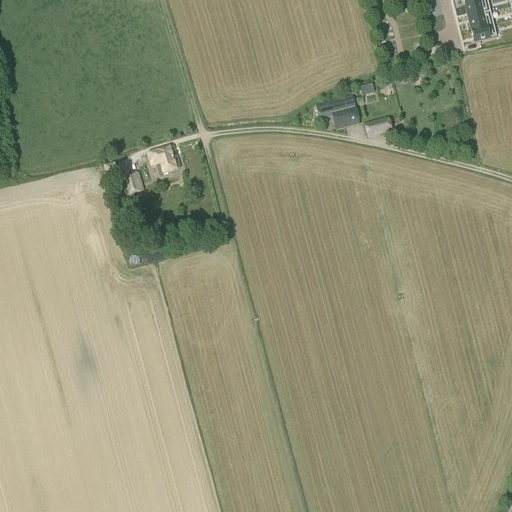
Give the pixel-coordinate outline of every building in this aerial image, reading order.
[(487,1),(465,6),(468,19),(490,13),(487,1)] [(490,13),(468,19),(471,31),(493,26),(490,13)] [(493,26),(471,31),(474,44),(496,38),(493,26)] [(319,121),(332,118),(336,131),(358,125),(351,99),(315,108),(319,121)] [(392,133),(388,118),(376,122),(380,136),(392,133)] [(159,175),(179,168),(173,148),(149,156),(153,167),(156,166),(159,175)] [(118,176),(115,164),(103,167),(106,179),(118,176)] [(144,193),(139,173),(121,178),(126,198),(144,193)]
